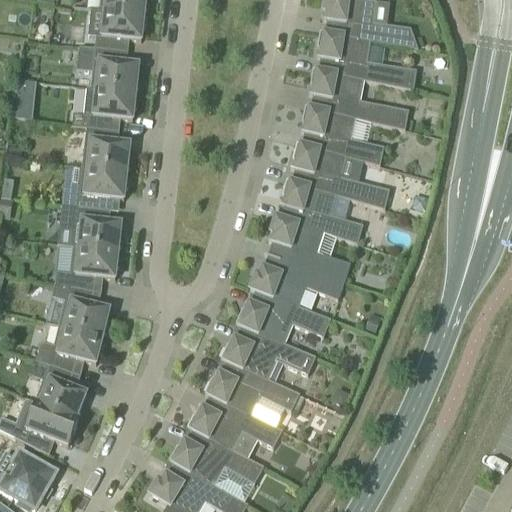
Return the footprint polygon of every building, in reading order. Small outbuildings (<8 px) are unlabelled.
[(38,0),(38,6),(53,8),(54,0),(38,0)] [(99,0),(98,13),(143,18),(143,14),(146,14),(147,2),(145,2),(145,0),(99,0)] [(373,28),(376,6),(331,0),(323,0),(322,16),(326,16),(325,23),(321,23),(321,24),(325,25),(323,37),(323,38),(370,46),(417,54),(409,33),(373,28)] [(143,21),(143,18),(98,13),(98,14),(87,12),(84,39),(95,40),(94,52),(119,55),(120,43),(140,45),(141,33),(144,34),(145,22),(143,21)] [(366,67),(370,46),(323,38),(323,37),(319,37),(316,53),(320,54),(319,61),(315,60),(314,62),(319,63),(317,75),(317,76),(363,85),(412,95),(416,75),(366,67)] [(118,67),(119,55),(94,52),(76,51),(74,75),(91,77),(89,92),(134,97),(135,94),(137,94),(138,82),(136,81),(137,70),(118,67)] [(359,106),(363,85),(317,76),(317,75),(312,74),(309,91),(313,91),(312,99),(307,98),(307,99),(311,100),(309,112),(309,113),(355,123),(355,124),(404,135),(408,115),(359,106)] [(134,101),(134,97),(89,92),(89,93),(95,94),(92,120),(86,119),(85,132),(110,135),(111,123),(131,125),(133,113),(135,113),(136,101),(134,101)] [(15,102),(14,123),(32,124),(34,103),(15,102)] [(350,144),(355,124),(355,123),(309,113),(309,112),(304,111),(301,128),(305,129),(303,136),(299,135),(299,136),(303,137),(300,149),(300,150),(346,162),(345,162),(379,171),(383,152),(350,144)] [(109,147),(110,135),(85,132),(81,172),(126,177),(126,173),(128,173),(130,161),(127,161),(129,149),(109,147)] [(340,182),(345,162),(346,162),(300,150),(300,149),(295,148),(291,164),(295,166),(293,173),(289,172),(289,173),(293,174),(290,186),(290,187),(335,200),(335,201),(384,214),(389,195),(340,182)] [(64,198),(75,198),(76,172),(65,171),(64,198)] [(125,180),(126,177),(81,172),(76,212),(101,214),(103,202),(123,204),(124,193),(126,193),(128,181),(125,180)] [(329,221),(335,201),(335,200),(290,187),(290,186),(285,185),(281,201),(285,202),(283,209),(279,208),(278,209),(283,211),(279,223),(324,238),(357,249),(362,230),(329,221)] [(101,214),(76,212),(61,210),(58,233),(79,235),(78,251),(72,250),(72,251),(117,256),(117,253),(120,253),(121,241),(119,240),(120,229),(100,226),(101,214)] [(317,258),(324,238),(279,223),(274,221),(269,237),(273,239),(271,246),(267,244),(267,245),(271,247),(267,259),(263,257),(263,258),(344,287),(350,268),(317,258)] [(116,260),(117,256),(72,251),(69,279),(53,276),(52,289),(92,296),(94,282),(114,284),(115,272),(117,272),(119,260),(116,260)] [(344,287),(263,258),(262,259),(267,260),(262,272),(258,271),(257,272),(261,273),(259,280),(255,279),(249,294),(253,296),(254,295),(298,312),(305,292),(337,305),(344,287)] [(89,310),(92,296),(52,289),(52,290),(49,303),(64,306),(58,331),(101,342),(102,338),(105,339),(108,327),(105,326),(108,315),(89,310)] [(330,324),(309,316),(298,312),(254,295),(253,296),(248,308),(244,306),(244,307),(248,309),(245,316),(241,314),(235,329),(239,331),(283,349),(283,348),(291,329),(322,342),(330,324)] [(369,318),(363,334),(373,338),(379,322),(369,318)] [(101,345),(101,342),(58,331),(53,350),(40,346),(35,366),(48,370),(72,378),(75,364),(95,369),(98,357),(100,358),(103,346),(101,345)] [(315,362),(283,348),(283,349),(239,331),(234,343),(230,341),(229,342),(233,344),(230,351),(226,349),(219,364),(224,366),(267,385),(276,366),(307,380),(315,362)] [(299,399),(267,385),(224,366),(218,378),(214,376),(214,377),(218,379),(214,385),(211,384),(203,399),(208,401),(208,400),(250,421),(250,420),(260,402),(290,417),(299,399)] [(67,391),(72,378),(48,370),(33,407),(38,409),(75,424),(75,423),(85,398),(67,391)] [(281,435),(250,420),(250,421),(208,400),(208,401),(202,412),(198,410),(197,411),(201,413),(197,420),(194,418),(186,432),(190,435),(191,434),(232,456),(242,437),(272,453),(281,435)] [(78,424),(75,423),(75,424),(38,409),(33,407),(28,405),(14,442),(41,456),(46,443),(67,451),(78,424)] [(263,472),(240,460),(232,456),(191,434),(190,435),(184,446),(180,444),(180,445),(183,447),(180,453),(176,451),(168,466),(172,468),(213,491),(214,490),(224,472),(253,489),(263,472)] [(18,458),(13,468),(11,471),(16,474),(11,484),(5,481),(0,490),(0,494),(19,506),(17,509),(23,511),(29,511),(30,511),(34,511),(42,499),(45,501),(49,495),(45,493),(54,478),(45,473),(46,472),(35,465),(34,467),(18,458)] [(245,511),(247,509),(225,497),(214,490),(213,491),(172,468),(165,479),(162,477),(161,478),(164,480),(161,486),(157,484),(148,499),(167,510),(165,511),(201,511),(204,507),(213,511),(245,511)]
